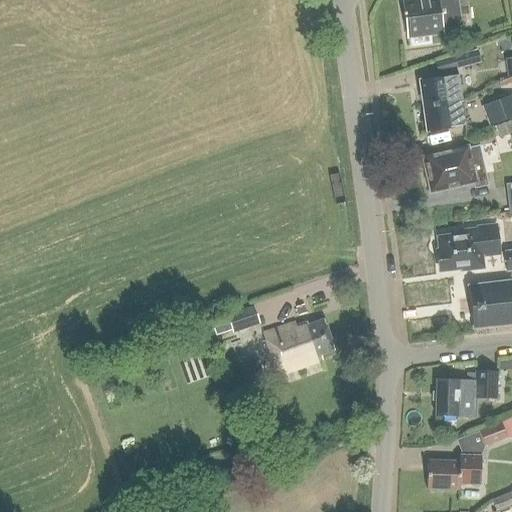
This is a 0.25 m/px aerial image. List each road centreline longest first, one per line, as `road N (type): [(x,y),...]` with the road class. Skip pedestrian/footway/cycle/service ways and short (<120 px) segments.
road 1 (unclassified): [(387,360),(338,2)]
road 2 (unclassified): [(381,511),(387,360)]
road 3 (residential): [(387,360),(511,346)]
